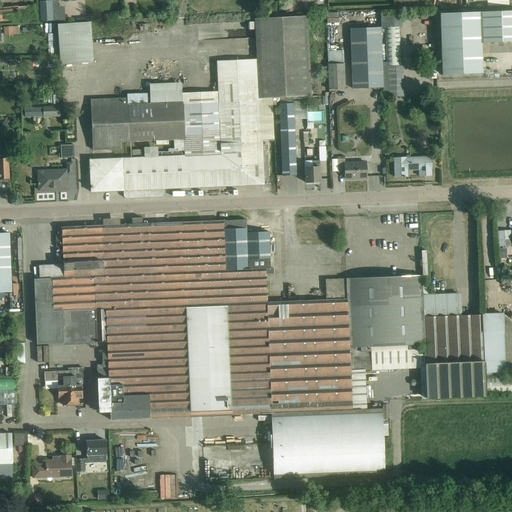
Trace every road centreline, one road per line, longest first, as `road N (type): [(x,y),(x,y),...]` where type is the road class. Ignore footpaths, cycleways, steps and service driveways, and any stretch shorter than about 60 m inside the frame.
road 1 (residential): [(0,428),(180,422),(186,472),(203,489),(398,482),(402,406)]
road 2 (residential): [(0,215),(511,191)]
road 3 (unknown): [(486,193),(489,284),(511,297)]
